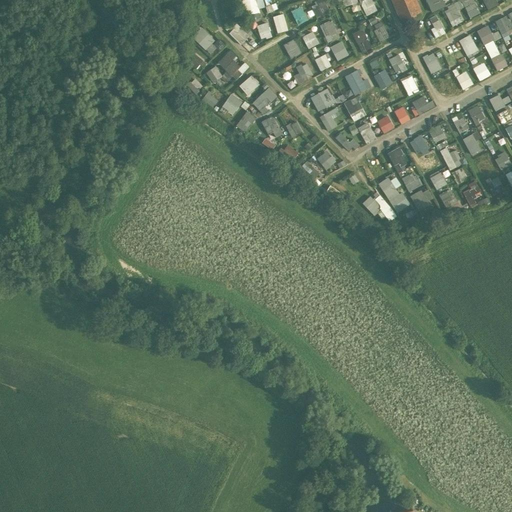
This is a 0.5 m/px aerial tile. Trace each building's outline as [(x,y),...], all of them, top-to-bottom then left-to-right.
[(243,0),(247,15),(261,12),(260,8),(267,6),(264,0),(243,0)] [(313,5),(317,16),(330,11),(326,0),(317,0),(318,3),(313,5)] [(361,0),(366,15),(378,11),(374,0),(361,0)] [(420,12),(415,0),(392,0),(401,20),(420,12)] [(475,0),(460,8),(463,14),(469,11),(471,16),(481,11),(475,0)] [(485,0),(489,8),(500,3),(498,0),(485,0)] [(299,24),(310,18),(303,4),(292,10),(299,24)] [(448,12),(453,25),(464,21),(458,8),(448,12)] [(279,32),(290,29),(285,12),(274,15),(279,32)] [(431,16),(435,26),(432,27),(437,37),(447,32),(438,13),(431,16)] [(392,37),(383,20),(379,21),(376,15),(370,19),(382,42),(392,37)] [(506,41),(511,38),(508,30),(511,27),(511,24),(507,15),(496,20),(506,41)] [(263,39),(274,35),(269,21),(258,25),(263,39)] [(508,65),(502,52),(508,49),(504,40),(497,43),(489,24),(479,29),(497,70),(508,65)] [(226,42),(220,37),(217,40),(202,27),(193,36),(214,55),(226,42)] [(364,51),(373,46),(364,27),(354,32),(364,51)] [(303,35),(309,47),(320,42),(314,30),(303,35)] [(461,38),(467,54),(479,50),(472,34),(461,38)] [(296,38),(285,43),(292,57),(303,52),(296,38)] [(338,59),(350,54),(343,40),(332,45),(338,59)] [(444,50),(450,62),(461,56),(454,45),(444,50)] [(268,52),(275,66),(286,61),(278,47),(268,52)] [(229,51),(219,61),(228,70),(224,73),(215,65),(207,73),(215,82),(219,78),(227,86),(246,67),(229,51)] [(424,57),(432,73),(443,67),(434,51),(424,57)] [(321,70),(333,65),(328,52),(316,57),(321,70)] [(390,58),(398,74),(409,68),(400,52),(390,58)] [(199,54),(192,62),(200,70),(207,62),(199,54)] [(485,60),(480,63),(476,55),(470,58),(481,80),(492,74),(485,60)] [(301,72),(295,75),(299,83),(315,75),(308,61),(298,66),(301,72)] [(372,87),(369,77),(364,79),(360,68),(347,74),(354,93),(372,87)] [(381,88),(393,84),(387,68),(375,72),(381,88)] [(446,73),(450,80),(458,76),(464,88),(475,83),(468,69),(460,73),(458,68),(446,73)] [(401,78),(409,94),(420,89),(412,73),(401,78)] [(248,94),(261,83),(253,74),(240,85),(248,94)] [(189,84),(196,92),(204,85),(196,77),(189,84)] [(253,102),(264,113),(273,103),(275,105),(282,99),(269,86),(253,102)] [(318,110),(336,103),(329,87),(311,95),(318,110)] [(210,90),(203,98),(214,107),(220,99),(210,90)] [(384,92),(377,95),(382,105),(389,101),(384,92)] [(233,114),(244,101),(233,93),(223,105),(233,114)] [(490,98),(496,110),(506,105),(500,93),(490,98)] [(360,100),(364,99),(362,94),(346,100),(353,120),(366,115),(360,100)] [(425,95),(413,100),(418,113),(436,106),(434,99),(428,102),(425,95)] [(481,104),(470,108),(476,126),(482,125),(480,119),(485,117),(481,104)] [(395,109),(403,123),(412,118),(404,105),(395,109)] [(338,107),(321,115),(328,130),(339,125),(335,117),(341,114),(338,107)] [(237,125),(247,132),(258,116),(248,109),(237,125)] [(501,123),(511,120),(511,116),(510,109),(499,112),(501,123)] [(470,128),(463,113),(454,118),(460,132),(470,128)] [(378,120),(385,132),(395,126),(389,114),(378,120)] [(263,120),(269,134),(275,131),(277,136),(282,134),(275,115),(263,120)] [(287,125),(293,137),(304,131),(298,119),(287,125)] [(371,123),(361,128),(367,141),(377,136),(371,123)] [(442,125),(431,129),(435,141),(446,137),(442,125)] [(491,148),(501,142),(491,127),(482,133),(491,148)] [(342,131),(337,136),(350,151),(359,142),(354,137),(351,140),(342,131)] [(473,133),(464,138),(473,153),(482,148),(473,133)] [(424,134),(412,138),(416,151),(428,148),(424,134)] [(451,169),(458,166),(455,160),(460,158),(455,149),(452,150),(446,139),(438,144),(451,169)] [(286,142),(279,153),(293,161),(299,151),(286,142)] [(409,166),(400,146),(389,151),(398,171),(409,166)] [(328,149),(318,157),(327,168),(337,160),(328,149)] [(421,157),(427,170),(441,164),(435,150),(421,157)] [(495,156),(502,169),(511,163),(511,161),(506,151),(495,156)] [(478,163),(485,175),(495,169),(488,157),(478,163)] [(366,167),(378,182),(392,172),(387,166),(384,168),(377,159),(366,167)] [(304,167),(312,180),(321,174),(313,161),(304,167)] [(449,184),(445,177),(450,174),(447,166),(430,174),(438,189),(449,184)] [(457,182),(469,176),(464,166),(452,172),(457,182)] [(410,191),(423,185),(415,170),(403,176),(410,191)] [(411,202),(403,191),(401,192),(389,175),(378,183),(399,211),(411,202)] [(495,194),(506,188),(499,175),(488,180),(495,194)] [(465,190),(470,205),(477,203),(475,195),(482,193),(478,180),(470,182),(472,188),(465,190)] [(429,199),(434,197),(430,188),(424,191),(422,188),(412,194),(419,209),(431,204),(429,199)] [(447,208),(459,203),(451,188),(440,193),(447,208)] [(391,220),(399,213),(377,190),(364,202),(375,214),(381,209),(391,220)]
